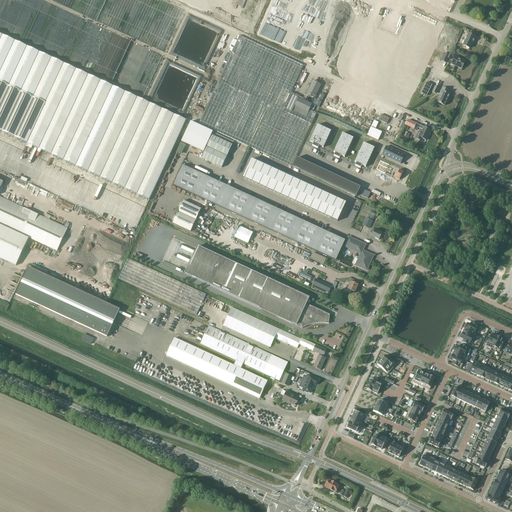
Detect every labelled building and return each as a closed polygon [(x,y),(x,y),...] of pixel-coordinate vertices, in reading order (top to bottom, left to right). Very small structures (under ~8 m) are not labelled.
[(0,0),(0,30),(147,99),(190,10),(168,0),(0,0)] [(171,0),(172,0),(186,7),(192,9),(196,0),(171,0)] [(213,0),(206,16),(209,17),(235,29),(248,0),(213,0)] [(422,0),(450,13),(455,0),(422,0)] [(0,34),(0,131),(149,200),(149,201),(186,120),(99,80),(0,34)] [(475,41),(476,38),(468,34),(463,46),(470,49),(474,40),(475,41)] [(316,114),(309,111),(306,118),(284,108),(290,95),(303,66),(239,36),(219,80),(199,124),(292,167),(298,154),(303,143),(316,115),(316,114)] [(338,49),(332,63),(341,67),(347,53),(338,49)] [(452,56),(451,55),(449,54),(448,56),(444,54),(441,61),(446,63),(448,59),(450,60),(452,56)] [(462,69),(465,62),(455,57),(451,64),(462,69)] [(306,95),(312,98),(314,99),(321,85),(313,81),(306,95)] [(426,82),(421,93),(427,96),(432,85),(426,82)] [(443,88),(440,94),(441,95),(437,103),(445,106),(450,95),(448,94),(449,91),(443,88)] [(315,106),(290,95),(284,108),(306,118),(309,111),(310,109),(313,111),(315,106)] [(376,119),(387,123),(390,118),(379,113),(376,119)] [(414,129),(416,124),(408,120),(405,125),(414,129)] [(191,122),(181,144),(200,153),(211,131),(191,122)] [(431,131),(416,124),(414,129),(417,131),(418,128),(420,129),(416,139),(421,142),(423,139),(426,141),(429,135),(429,136),(431,131)] [(317,125),(310,141),(313,143),(312,146),(318,148),(319,146),(323,148),(331,131),(317,125)] [(371,127),(367,136),(378,141),(382,132),(371,127)] [(342,133),(333,152),(335,153),(334,156),(339,158),(341,156),(344,157),(353,138),(342,133)] [(212,136),(202,159),(222,168),(225,160),(232,164),(236,155),(229,152),(232,145),(212,136)] [(363,143),(355,162),(356,163),(355,166),(361,168),(362,165),(366,167),(374,148),(363,143)] [(386,146),(382,155),(400,164),(405,155),(386,146)] [(297,158),(292,167),(356,197),(360,187),(297,158)] [(251,159),(243,178),(338,221),(346,203),(251,159)] [(400,180),(404,172),(381,161),(377,170),(400,180)] [(182,165),(173,186),(327,257),(335,260),(336,261),(341,250),(343,246),(345,240),(231,188),(228,186),(182,165)] [(365,190),(362,196),(368,199),(370,193),(365,190)] [(67,229),(0,197),(0,258),(16,266),(29,239),(57,251),(67,229)] [(185,203),(175,226),(194,234),(204,211),(185,203)] [(363,226),(369,228),(372,221),(367,218),(363,226)] [(248,243),(253,232),(238,225),(233,236),(248,243)] [(372,229),(370,233),(373,234),(372,237),(379,240),(382,234),(372,229)] [(348,237),(344,246),(361,254),(356,265),(367,270),(373,256),(362,251),(365,245),(348,237)] [(198,246),(197,248),(185,274),(260,308),(263,302),(277,308),(276,310),(277,314),(278,317),(292,324),(292,323),(297,325),(301,327),(302,328),(302,329),(305,327),(308,326),(310,325),(313,324),(316,324),(320,323),(323,323),(326,323),(329,324),(329,323),(328,323),(329,316),(306,305),(309,298),(198,246)] [(118,280),(202,318),(211,298),(128,259),(118,280)] [(107,337),(113,323),(120,310),(28,267),(16,295),(107,337)] [(302,272),(300,276),(310,280),(312,277),(302,272)] [(349,278),(348,281),(351,282),(348,289),(355,293),(359,285),(355,284),(356,281),(349,278)] [(315,279),(313,285),(323,290),(329,292),(332,287),(326,284),(315,279)] [(301,340),(232,308),(223,326),(270,348),(274,339),(297,349),(299,344),(312,350),(313,351),(316,345),(302,339),(301,340)] [(467,324),(465,329),(477,334),(480,327),(471,323),(470,325),(467,324)] [(174,338),(166,356),(260,399),(268,381),(241,369),(243,364),(279,381),(288,363),(209,326),(200,344),(236,361),(234,366),(174,338)] [(465,329),(463,333),(472,338),(474,339),(477,334),(465,329)] [(463,333),(460,338),(463,340),(462,342),(469,345),(472,338),(463,333)] [(488,336),(484,345),(491,348),(497,337),(492,334),(490,337),(488,336)] [(497,337),(491,348),(499,352),(503,343),(501,342),(502,339),(497,337)] [(457,346),(455,350),(466,356),(470,349),(461,344),(460,347),(457,346)] [(316,345),(313,351),(320,354),(314,368),(320,371),(326,359),(322,357),(323,356),(324,356),(326,350),(316,345)] [(455,350),(452,355),(464,361),(466,356),(455,350)] [(452,355),(450,360),(453,361),(452,364),(461,368),(464,361),(452,355)] [(385,356),(381,360),(392,369),(396,365),(385,356)] [(388,374),(392,369),(381,360),(377,365),(388,374)] [(474,363),(470,372),(475,374),(479,366),(479,365),(474,363)] [(479,366),(475,374),(480,376),(485,366),(480,363),(479,365),(479,366)] [(485,366),(480,376),(484,378),(489,368),(485,366)] [(489,368),(484,378),(489,381),(494,370),(489,368)] [(494,370),(489,381),(494,383),(499,372),(494,370)] [(418,385),(424,374),(418,371),(413,382),(418,385)] [(499,372),(494,383),(498,385),(503,374),(499,372)] [(288,386),(292,377),(286,374),(282,383),(288,386)] [(429,376),(424,374),(418,385),(424,387),(429,376)] [(503,374),(498,385),(503,387),(508,376),(503,374)] [(304,376),(300,386),(303,388),(302,390),(305,391),(305,392),(307,393),(308,392),(310,393),(314,385),(315,386),(316,384),(317,384),(318,382),(317,381),(318,380),(309,376),(308,377),(304,376)] [(429,376),(424,387),(429,390),(435,378),(429,376)] [(511,378),(508,376),(503,387),(508,389),(511,379),(511,378)] [(372,392),(377,380),(371,377),(366,389),(372,392)] [(383,383),(377,380),(372,392),(377,394),(383,383)] [(460,389),(455,387),(450,397),(455,400),(456,398),(460,389)] [(461,401),(465,391),(460,389),(456,398),(461,401)] [(299,399),(282,391),(280,395),(284,396),(282,401),(287,403),(287,402),(295,406),(299,399)] [(465,403),(470,394),(465,391),(461,401),(465,403)] [(470,405),(475,396),(470,394),(465,403),(470,405)] [(475,408),(480,398),(475,396),(470,405),(475,408)] [(480,410),(484,401),(480,398),(475,408),(480,410)] [(387,411),(390,406),(378,400),(376,406),(387,411)] [(421,413),(424,407),(413,401),(410,407),(421,412),(421,413)] [(490,403),(484,401),(480,410),(479,412),(484,414),(490,403)] [(384,417),(387,411),(376,406),(373,412),(384,417)] [(421,412),(410,407),(407,413),(419,418),(421,413),(421,412)] [(510,414),(499,408),(496,414),(498,415),(508,419),(510,414)] [(441,416),(451,420),(450,421),(453,422),(455,416),(444,410),(441,416)] [(366,417),(355,411),(352,417),(363,422),(366,417)] [(416,423),(419,418),(407,413),(405,418),(416,423)] [(505,424),(508,419),(498,415),(496,419),(505,424)] [(448,426),(450,421),(451,420),(441,416),(439,421),(448,426)] [(361,428),(363,422),(352,417),(350,422),(349,422),(361,428)] [(503,429),(505,424),(496,419),(494,424),(503,429)] [(410,428),(412,424),(399,420),(398,424),(410,428)] [(448,426),(439,421),(436,427),(448,432),(450,427),(448,426)] [(358,433),(361,428),(349,422),(350,422),(349,422),(346,428),(358,433)] [(501,434),(503,429),(494,424),(492,429),(501,434)] [(445,438),(448,432),(436,427),(434,432),(444,437),(445,438)] [(499,438),(501,434),(492,429),(489,434),(499,438)] [(441,443),(444,437),(434,432),(431,438),(441,443)] [(381,437),(380,437),(375,434),(370,444),(376,447),(381,437)] [(496,443),(499,438),(489,434),(487,439),(496,443)] [(381,435),(380,437),(381,437),(376,447),(382,450),(387,437),(381,435)] [(439,448),(441,443),(431,438),(431,437),(428,443),(439,448)] [(496,443),(487,439),(485,444),(494,448),(496,443)] [(393,455),(398,444),(393,441),(387,452),(393,455)] [(404,446),(398,444),(393,455),(399,458),(404,446)] [(494,448),(485,444),(482,449),(492,453),(494,448)] [(492,453),(482,449),(480,454),(489,458),(492,453)] [(429,458),(429,459),(430,456),(424,454),(419,465),(425,468),(429,458)] [(489,458),(480,454),(478,458),(478,459),(487,463),(489,458)] [(487,463),(478,459),(478,458),(476,457),(473,463),(485,468),(487,463)] [(434,461),(429,459),(429,458),(425,468),(430,470),(434,461)] [(440,462),(441,463),(441,461),(435,459),(434,461),(430,470),(436,473),(440,462)] [(445,466),(446,465),(441,463),(440,462),(436,473),(441,475),(445,466)] [(446,478),(450,468),(445,466),(441,475),(446,478)] [(451,480),(456,471),(450,468),(446,478),(451,480)] [(461,473),(456,471),(451,480),(457,483),(461,473)] [(466,476),(467,476),(468,474),(462,471),(461,473),(457,483),(462,485),(466,476)] [(500,471),(498,476),(507,480),(509,475),(500,471)] [(468,488),(472,479),(467,476),(466,476),(462,485),(467,488),(468,488)] [(496,481),(505,485),(507,480),(498,476),(496,481)] [(473,491),(477,481),(472,479),(468,488),(467,488),(473,491)] [(328,480),(324,488),(336,493),(339,485),(332,482),(332,481),(328,480)] [(495,481),(493,486),(503,490),(505,485),(496,481),(495,481)] [(493,486),(491,491),(500,495),(503,490),(493,486)] [(347,498),(351,489),(347,488),(345,492),(342,491),(340,495),(347,498)] [(489,495),(489,496),(498,500),(500,495),(491,491),(489,495)] [(489,495),(486,501),(498,506),(500,501),(498,500),(489,496),(489,495)]
